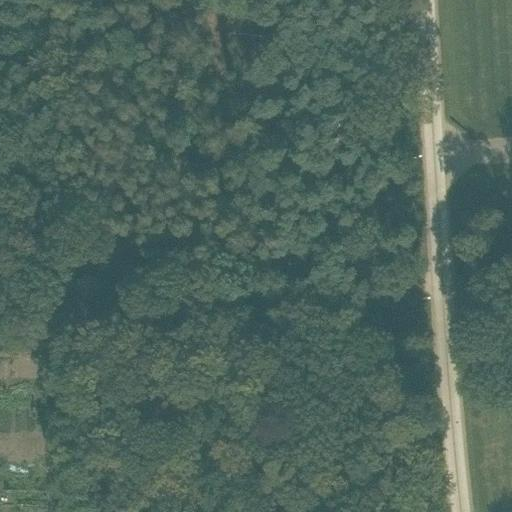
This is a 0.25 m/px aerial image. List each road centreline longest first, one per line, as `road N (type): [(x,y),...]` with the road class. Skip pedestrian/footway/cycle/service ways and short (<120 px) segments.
road 1 (residential): [(463,511),(433,149)]
road 2 (residential): [(433,149),(423,0)]
